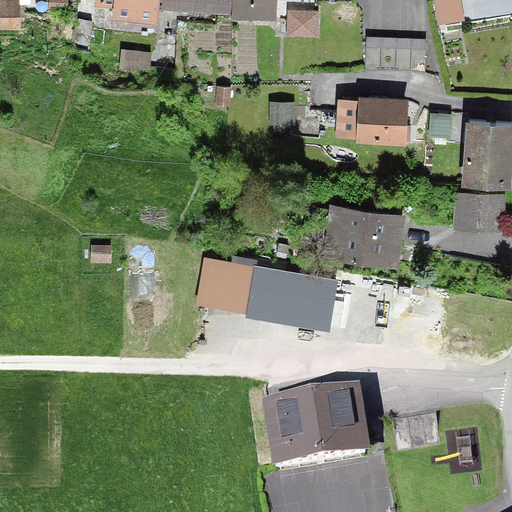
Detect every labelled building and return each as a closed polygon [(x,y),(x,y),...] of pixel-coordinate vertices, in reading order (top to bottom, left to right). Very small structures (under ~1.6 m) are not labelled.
[(0,0),(0,27),(17,27),(16,0),(0,0)] [(67,0),(50,0),(50,10),(67,11),(67,0)] [(156,0),(96,0),(96,4),(111,6),(110,20),(155,24),(156,8),(156,0)] [(187,0),(156,0),(156,8),(187,10),(187,0)] [(187,0),(187,10),(229,13),(229,0),(187,0)] [(229,0),(229,13),(228,18),(276,21),(276,0),(229,0)] [(463,24),(458,0),(450,0),(435,3),(439,28),(463,24)] [(317,10),(290,8),(288,34),(315,36),(317,10)] [(89,48),(92,22),(77,20),(75,47),(89,48)] [(425,39),(366,35),(364,68),(423,71),(425,39)] [(410,97),(338,94),(337,140),(409,143),(410,97)] [(295,102),(269,102),(269,124),(295,125),(295,102)] [(511,121),(463,120),(461,183),(511,184),(511,121)] [(507,192),(455,190),(453,228),(505,230),(507,192)] [(404,215),(332,207),(327,258),(399,266),(404,215)] [(337,276),(201,260),(195,308),(331,325),(337,276)] [(377,291),(349,290),(348,319),(376,320),(377,291)] [(371,446),(360,381),(262,397),(273,462),(371,446)] [(435,414),(394,419),(398,450),(439,445),(435,414)]
